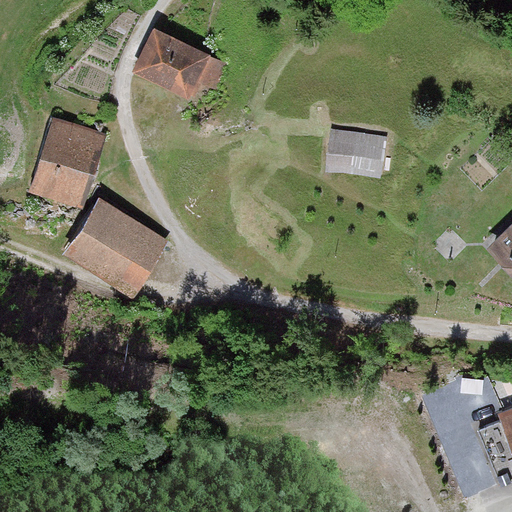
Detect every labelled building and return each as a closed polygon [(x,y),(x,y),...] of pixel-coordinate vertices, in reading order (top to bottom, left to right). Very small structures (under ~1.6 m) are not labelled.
[(214,58),(153,28),(131,71),(192,102),(214,58)] [(80,209),(102,131),(49,117),(27,194),(80,209)] [(378,176),(380,134),(324,132),(322,173),(378,176)] [(164,242),(97,197),(63,248),(130,293),(164,242)] [(511,219),(483,247),(511,277),(511,219)] [(511,475),(511,406),(499,411),(502,418),(474,429),(496,482),(511,475)]
